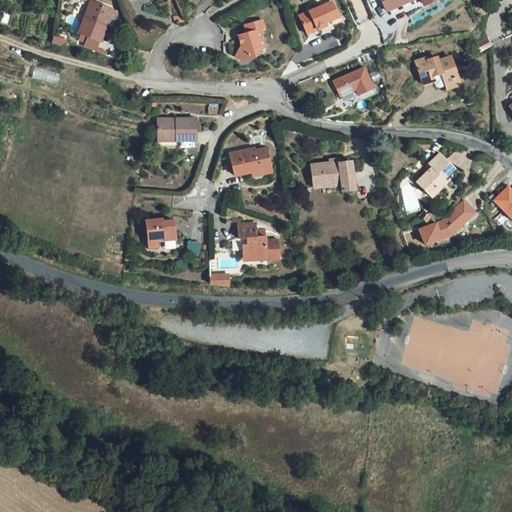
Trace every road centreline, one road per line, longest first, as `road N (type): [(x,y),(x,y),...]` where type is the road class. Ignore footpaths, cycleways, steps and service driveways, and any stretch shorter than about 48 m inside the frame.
road 1 (secondary): [(511,259),(454,262),(286,304),(181,304),(60,278),(0,251)]
road 2 (residential): [(511,160),(426,130),(296,117),(267,91)]
road 3 (residential): [(267,91),(154,80),(166,47),(219,14)]
road 4 (residential): [(267,91),(376,36),(366,0)]
road 5 (track): [(154,80),(0,41)]
road 6 (residential): [(267,91),(262,104),(216,136),(197,205)]
